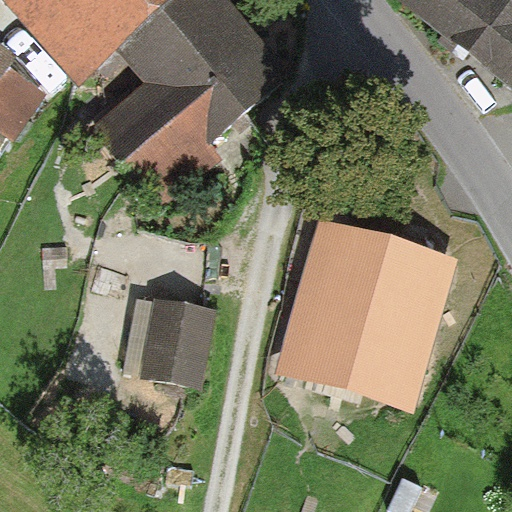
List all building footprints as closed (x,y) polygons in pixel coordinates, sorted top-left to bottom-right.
[(146,199),(282,89),(208,0),(0,0),(0,11),(65,91),(94,67),(124,105),(91,131),(146,199)] [(511,0),(415,0),(403,17),(511,100),(511,0)] [(0,90),(17,63),(0,52),(0,90)] [(408,414),(452,268),(331,231),(287,377),(408,414)] [(216,325),(155,314),(141,394),(201,400),(216,325)]
